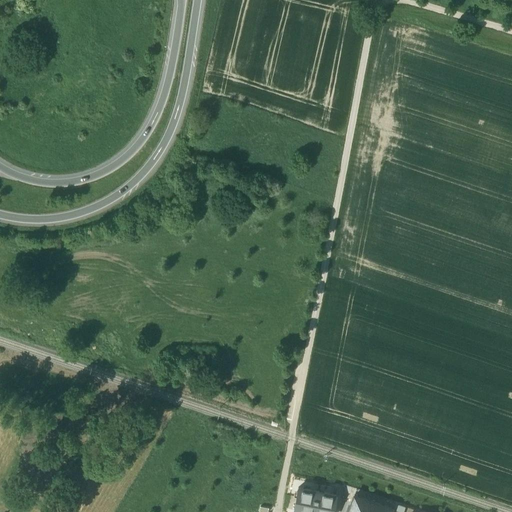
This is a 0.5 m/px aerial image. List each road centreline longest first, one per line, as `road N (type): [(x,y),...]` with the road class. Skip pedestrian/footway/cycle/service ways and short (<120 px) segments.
road 1 (track): [(277,511),(375,0)]
road 2 (motorway): [(0,213),(70,214),(113,196),(146,169),(181,92),(197,0)]
road 3 (motorway): [(180,0),(163,94),(115,164),(42,182),(0,164)]
